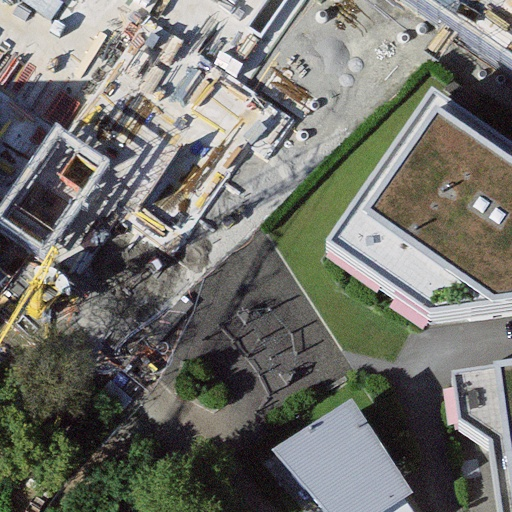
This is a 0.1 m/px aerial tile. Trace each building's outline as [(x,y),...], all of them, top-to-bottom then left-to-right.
[(511,0),(448,0),(511,43),(511,0)] [(158,327),(303,116),(151,12),(5,223),(158,327)] [(0,152),(54,75),(0,37),(0,152)] [(511,151),(436,100),(334,253),(434,323),(511,312),(511,151)] [(510,511),(511,511),(511,380),(495,382),(510,511)] [(421,511),(358,407),(277,458),(327,511),(421,511)]
